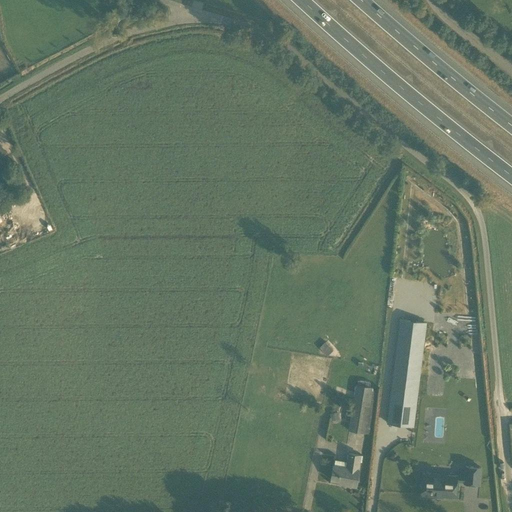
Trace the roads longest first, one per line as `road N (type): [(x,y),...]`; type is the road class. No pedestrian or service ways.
road 1 (unclassified): [(511,511),(484,232),(475,209),(290,47),(260,29),(189,12)]
road 2 (motorway): [(307,0),(511,173)]
road 3 (unclassified): [(0,101),(115,37),(189,12)]
road 4 (motorway): [(511,113),(375,0)]
